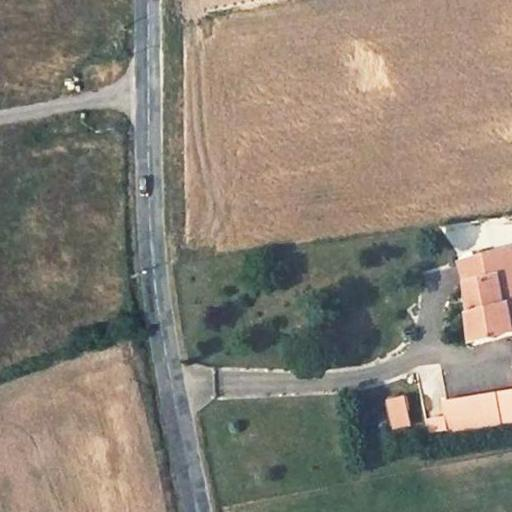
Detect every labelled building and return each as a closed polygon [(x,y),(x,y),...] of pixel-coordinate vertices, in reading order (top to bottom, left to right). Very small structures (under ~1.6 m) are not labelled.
[(511,247),(462,262),(467,282),(471,341),(511,330),(511,322),(508,302),(505,303),(500,275),(511,272),(511,247)] [(511,272),(500,275),(505,303),(508,302),(511,322),(511,272)] [(427,418),(448,414),(440,371),(419,374),(427,418)] [(500,392),(444,398),(448,434),(505,427),(500,392)] [(405,399),(390,402),(396,426),(411,423),(405,399)]
